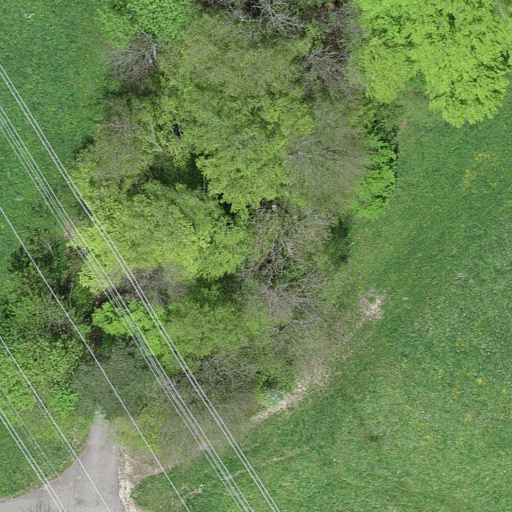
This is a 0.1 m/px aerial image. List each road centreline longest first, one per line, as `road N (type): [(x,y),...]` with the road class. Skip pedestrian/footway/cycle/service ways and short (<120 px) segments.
road 1 (track): [(91,511),(126,242),(142,185),(176,104),(238,0)]
road 2 (track): [(439,102),(296,358),(185,433),(107,511)]
